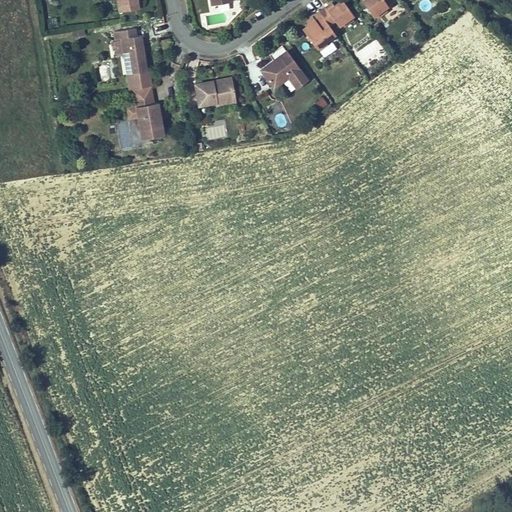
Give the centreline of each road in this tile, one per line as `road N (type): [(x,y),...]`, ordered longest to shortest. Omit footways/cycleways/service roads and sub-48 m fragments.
road 1 (primary): [(0,329),(69,511)]
road 2 (unclassified): [(173,0),(178,28),(194,49),(225,49),(293,0)]
